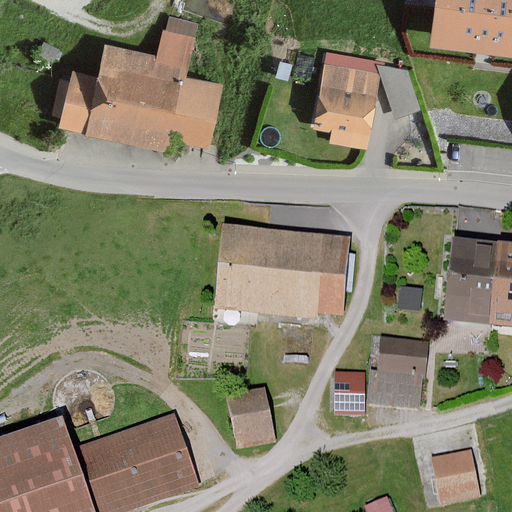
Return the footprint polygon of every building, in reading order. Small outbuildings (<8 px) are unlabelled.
[(511,0),(434,0),(428,46),(511,57),(511,0)] [(180,76),(192,26),(161,18),(151,55),(95,41),(86,75),(64,70),(50,126),(162,155),(165,142),(200,151),(217,85),(180,76)] [(361,150),(373,74),(315,65),(305,130),(325,133),(323,144),(361,150)] [(332,323),(337,239),(212,231),(207,315),(332,323)] [(511,246),(449,240),(440,319),(511,327),(511,246)] [(413,311),(413,292),(392,293),(393,311),(413,311)] [(427,340),(382,337),(379,372),(373,371),(370,402),(421,407),(427,340)] [(363,414),(364,372),(336,372),(336,414),(363,414)] [(275,442),(263,390),(225,399),(237,450),(275,442)] [(132,511),(200,488),(174,415),(68,453),(58,423),(0,442),(0,511),(132,511)] [(479,493),(472,451),(430,458),(437,500),(479,493)] [(393,511),(386,496),(363,506),(365,511),(393,511)]
